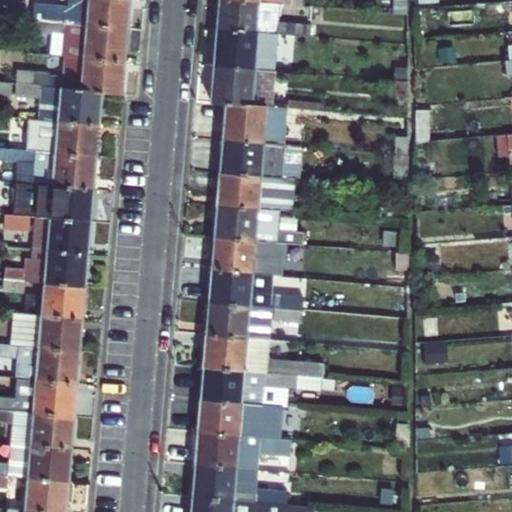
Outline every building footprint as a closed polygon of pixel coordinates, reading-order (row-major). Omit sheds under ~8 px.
[(129,0),(65,0),(64,14),(36,11),(35,23),(64,25),(86,28),(127,31),(129,0)] [(250,0),(217,0),(215,27),(276,31),(307,34),(308,21),(277,19),(278,2),(250,0)] [(406,0),(393,0),(393,10),(406,11),(406,0)] [(33,36),(63,39),(64,25),(35,23),(33,36)] [(61,59),(83,62),(86,28),(64,25),(63,39),(61,59)] [(215,27),(211,64),(273,68),(276,31),(215,27)] [(86,28),(83,62),(124,65),(127,31),(86,28)] [(59,90),(80,91),(83,62),(61,59),(59,90)] [(83,62),(80,91),(99,93),(121,95),(124,65),(83,62)] [(208,100),(227,101),(267,104),(271,105),(274,68),(273,68),(211,64),(208,100)] [(11,85),(40,88),(41,75),(12,72),(11,85)] [(407,78),(390,77),(390,94),(407,95),(407,78)] [(39,102),(40,88),(11,85),(10,99),(39,102)] [(41,121),(96,126),(99,93),(80,91),(59,90),(57,104),(39,102),(37,120),(41,121)] [(288,93),(287,106),(320,108),(320,95),(288,93)] [(227,101),(224,138),(264,141),(267,104),(227,101)] [(93,158),(96,126),(41,121),(39,142),(7,139),(6,150),(93,158)] [(224,138),(221,169),(261,173),(264,141),(224,138)] [(281,175),(284,143),(264,141),(261,173),(281,175)] [(90,190),(93,158),(6,150),(5,161),(33,165),(31,185),(51,186),(90,190)] [(221,169),(218,202),(259,206),(261,173),(221,169)] [(281,175),(261,173),(259,206),(279,207),(288,208),(290,176),(281,175)] [(51,186),(48,219),(87,223),(90,190),(51,186)] [(218,202),(216,235),(256,239),(259,206),(218,202)] [(1,203),(0,215),(29,218),(30,205),(1,203)] [(276,241),(277,229),(279,207),(259,206),(256,239),(276,241)] [(0,228),(28,231),(29,218),(0,215),(0,218),(0,228)] [(30,250),(45,251),(85,254),(87,223),(48,219),(33,218),(30,250)] [(277,229),(276,241),(305,243),(306,231),(277,229)] [(216,235),(213,266),(274,271),(276,241),(256,239),(216,235)] [(45,251),(43,284),(82,287),(85,254),(45,251)] [(394,268),(408,269),(408,253),(394,251),(394,268)] [(0,265),(0,280),(22,282),(23,268),(0,265)] [(211,300),(251,303),(271,304),(300,307),(301,294),(272,292),(274,271),(213,266),(211,300)] [(22,282),(0,280),(0,293),(21,295),(22,282)] [(43,284),(40,316),(79,319),(82,287),(43,284)] [(249,335),(251,303),(211,300),(208,332),(249,335)] [(271,304),(251,303),(249,335),(268,337),(270,315),(271,304)] [(300,317),(300,307),(271,304),(270,315),(300,317)] [(79,319),(40,316),(18,314),(16,340),(9,339),(8,346),(77,353),(79,319)] [(246,367),(249,335),(208,332),(206,364),(246,367)] [(249,335),(246,367),(266,369),(267,356),(268,337),(249,335)] [(0,358),(14,360),(13,379),(74,384),(77,353),(8,346),(0,345),(0,358)] [(267,356),(266,369),(296,371),(297,359),(267,356)] [(206,364),(203,396),(244,400),(263,401),(282,402),(284,382),(295,382),(296,371),(266,369),(246,367),(206,364)] [(74,384),(13,379),(12,399),(0,398),(0,411),(71,419),(74,384)] [(203,396),(200,429),(292,435),(293,421),(262,419),(263,401),(244,400),(203,396)] [(71,419),(0,411),(0,424),(10,425),(8,446),(68,451),(71,419)] [(200,429),(198,461),(239,464),(259,465),(260,445),(291,448),(292,435),(200,429)] [(0,477),(6,478),(24,480),(65,483),(68,451),(8,446),(6,464),(0,463),(0,477)] [(236,496),(239,464),(198,461),(195,493),(236,496)] [(239,464),(236,496),(255,497),(257,483),(259,465),(239,464)] [(24,480),(21,511),(30,511),(62,511),(65,483),(24,480)] [(257,483),(255,497),(287,499),(288,485),(257,483)] [(195,493),(193,511),(255,511),(256,510),(276,511),(311,511),(312,501),(287,499),(255,497),(236,496),(195,493)]
